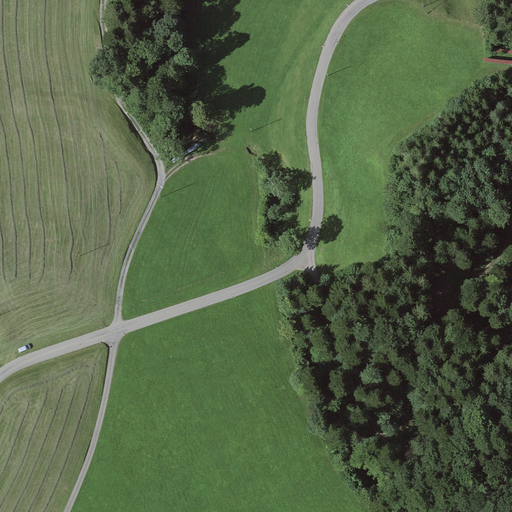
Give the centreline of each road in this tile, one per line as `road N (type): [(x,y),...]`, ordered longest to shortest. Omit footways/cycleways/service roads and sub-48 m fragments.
road 1 (unclassified): [(363,0),(341,23),(311,112),(319,206),(302,256),(258,283),(0,374)]
road 2 (track): [(106,0),(105,50),(163,180),(127,257),(117,330)]
road 3 (track): [(434,511),(407,439),(377,426),(353,395),(302,256)]
